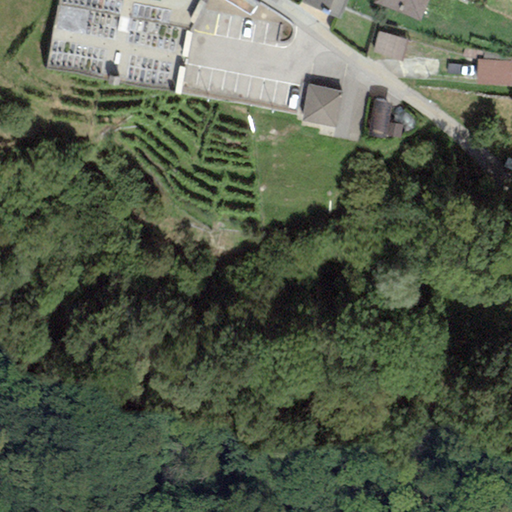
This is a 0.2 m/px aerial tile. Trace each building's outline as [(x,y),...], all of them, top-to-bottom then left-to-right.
[(346,0),(299,0),(299,2),(338,19),(346,0)] [(372,0),(371,4),(420,22),(428,0),(372,0)] [(406,38),(378,32),(373,54),(402,60),(406,38)] [(511,61),(476,59),(474,84),(511,86),(511,61)] [(367,103),(332,97),(326,129),(362,135),(367,103)]
